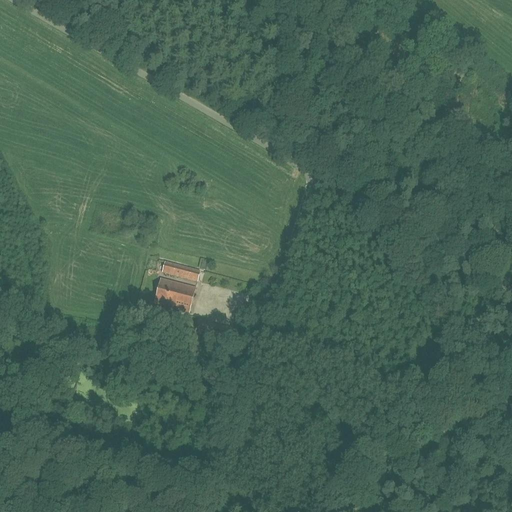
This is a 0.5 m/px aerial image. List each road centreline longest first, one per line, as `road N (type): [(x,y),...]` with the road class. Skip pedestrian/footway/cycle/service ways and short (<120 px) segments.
road 1 (unclassified): [(511,421),(438,281),(381,217),(19,0)]
road 2 (track): [(69,335),(248,307),(279,280),(309,174),(292,0)]
